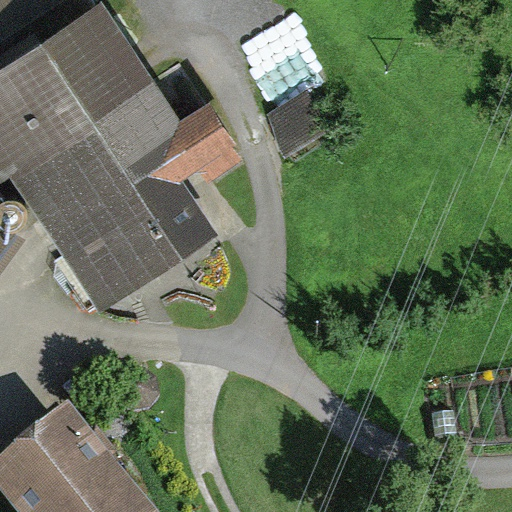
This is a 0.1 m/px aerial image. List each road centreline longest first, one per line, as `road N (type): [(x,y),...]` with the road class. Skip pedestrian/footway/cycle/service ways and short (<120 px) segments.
road 1 (track): [(511,473),(424,468),(234,353),(0,318)]
road 2 (track): [(206,345),(201,443),(225,511)]
